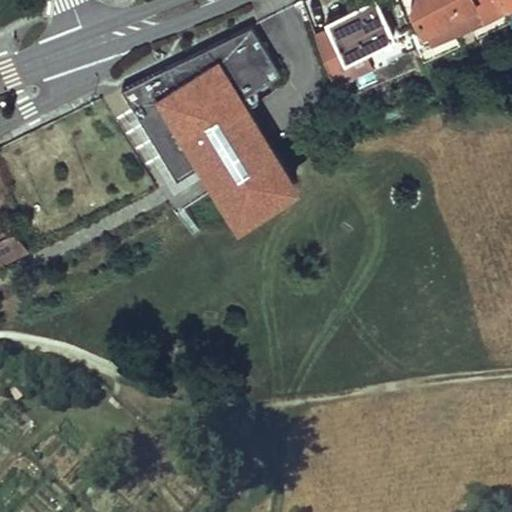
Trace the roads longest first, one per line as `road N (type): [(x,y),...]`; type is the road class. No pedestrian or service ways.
road 1 (residential): [(0,121),(54,95),(92,63),(89,44)]
road 2 (tertiary): [(89,44),(204,0)]
